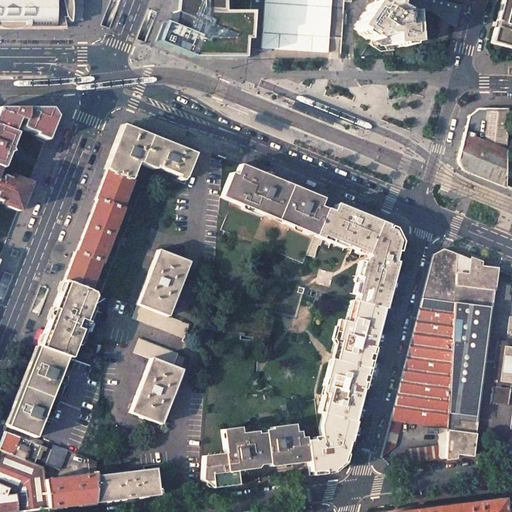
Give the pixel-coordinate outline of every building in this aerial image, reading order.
[(0,0),(0,27),(64,28),(63,23),(67,23),(69,23),(70,23),(70,22),(71,16),(71,9),(70,0),(0,0)] [(221,0),(173,0),(171,25),(163,22),(155,42),(190,58),(200,58),(230,58),(247,58),(247,48),(249,12),(221,12),(221,1),(221,0)] [(262,0),(260,50),(328,53),(330,0),(262,0)] [(371,3),(353,28),(373,41),(374,39),(381,44),(389,43),(390,45),(391,45),(413,43),(410,13),(408,13),(407,0),(374,0),(372,4),(371,3)] [(457,17),(461,0),(438,0),(436,13),(457,17)] [(511,0),(500,0),(498,10),(495,22),(493,31),(490,43),(511,49),(511,0)] [(49,108),(0,108),(0,168),(1,168),(14,133),(11,132),(17,119),(23,121),(20,128),(34,134),(33,136),(45,140),(50,128),(55,116),(49,108)] [(508,109),(477,108),(468,116),(457,159),(462,170),(504,187),(508,109)] [(122,128),(105,171),(128,180),(132,170),(136,160),(182,178),(187,166),(192,154),(133,130),(132,132),(128,131),(122,128)] [(315,232),(325,209),(316,206),(319,198),(295,188),(294,191),(281,186),(282,182),(239,165),(234,175),(229,173),(219,197),(307,233),(308,229),(315,232)] [(37,347),(66,357),(69,358),(74,346),(77,348),(87,322),(84,320),(93,296),(92,293),(87,290),(98,262),(99,263),(120,208),(119,208),(130,180),(128,180),(105,171),(75,252),(74,251),(63,281),(37,347)] [(16,179),(16,181),(2,176),(1,176),(0,177),(0,202),(6,204),(5,206),(17,211),(28,184),(16,179)] [(355,302),(383,309),(400,242),(393,228),(331,203),(328,210),(325,209),(315,232),(313,237),(306,253),(313,256),(317,246),(319,247),(321,241),(362,258),(364,261),(361,263),(358,277),(359,278),(355,295),(357,295),(355,302)] [(443,249),(432,254),(390,419),(439,413),(437,459),(471,455),(495,269),(443,249)] [(137,305),(132,318),(184,338),(189,324),(167,316),(170,307),(174,297),(179,285),(188,262),(157,250),(135,304),(137,305)] [(319,438),(304,439),(307,461),(309,476),(331,473),(331,470),(341,462),(343,463),(383,309),(355,302),(354,301),(348,322),(341,320),(336,339),(339,340),(334,359),(329,358),(322,385),(324,386),(322,392),(326,393),(321,413),(325,414),(322,426),(318,426),(319,438)] [(511,317),(509,317),(507,333),(511,333),(511,344),(497,343),(492,383),(511,386),(511,383),(511,382),(511,317)] [(178,354),(138,339),(133,352),(149,359),(128,412),(160,424),(169,400),(181,370),(180,369),(185,358),(177,355),(178,354)] [(37,347),(6,426),(35,438),(66,357),(37,347)] [(510,390),(492,387),(490,404),(508,406),(510,390)] [(223,452),(202,455),(200,480),(203,482),(210,481),(211,488),(236,485),(235,471),(251,468),(250,463),(257,462),(256,459),(266,458),(266,461),(273,461),(273,466),(307,461),(304,439),(304,436),(298,437),(298,430),(293,431),(292,423),(269,426),(269,429),(263,430),(263,432),(256,433),(255,430),(234,433),(234,427),(220,429),(223,452)] [(4,431),(0,441),(0,451),(23,460),(30,441),(4,431)] [(67,450),(52,445),(45,464),(60,470),(67,450)] [(14,493),(17,511),(19,511),(47,508),(44,479),(43,467),(23,460),(0,451),(0,484),(11,489),(14,493)] [(89,474),(44,479),(47,508),(94,503),(95,475),(96,462),(87,458),(89,474)] [(119,473),(95,475),(94,503),(158,495),(158,493),(159,493),(159,489),(157,490),(155,468),(119,473)] [(0,484),(0,511),(17,511),(14,493),(11,489),(0,484)] [(503,511),(502,499),(401,511),(503,511)]
